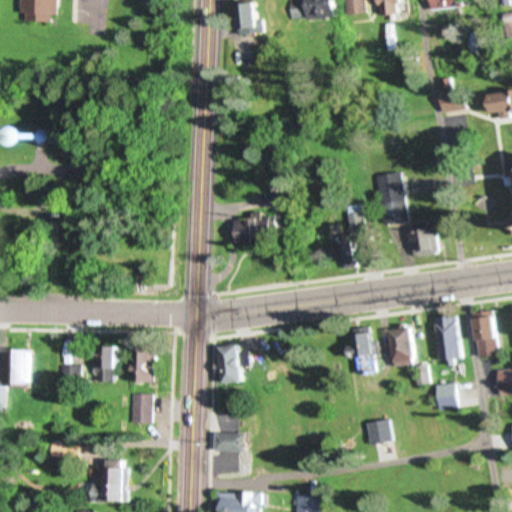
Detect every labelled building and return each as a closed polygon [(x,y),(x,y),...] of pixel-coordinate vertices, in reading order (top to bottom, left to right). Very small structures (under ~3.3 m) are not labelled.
[(59,0),(58,19),(23,17),(24,0),(59,0)] [(242,4),(262,0),(268,32),(248,36),(242,4)] [(339,0),(341,15),(299,17),(298,0),(339,0)] [(369,0),(371,11),(353,13),(351,0),(369,0)] [(403,0),(403,14),(384,14),(384,0),(403,0)] [(436,13),(434,0),(472,0),(473,8),(436,13)] [(436,49),(430,22),(441,20),(446,47),(436,49)] [(454,78),(456,92),(466,91),(469,109),(448,111),(444,79),(454,78)] [(511,111),(491,114),(489,103),(489,94),(511,91),(511,111)] [(46,125),(33,125),(33,147),(46,147),(46,125)] [(88,172),(89,163),(100,165),(99,174),(88,172)] [(411,219),(388,223),(381,175),(404,172),(411,219)] [(276,195),(278,208),(294,205),(291,191),(276,195)] [(332,258),(331,246),(343,245),(341,234),(353,232),(350,204),(363,203),(366,227),(358,228),(362,266),(350,267),(349,256),(332,258)] [(256,214),(279,213),(280,242),(242,244),(241,220),(256,219),(256,214)] [(417,222),(437,220),(441,253),(416,257),(413,231),(418,230),(417,222)] [(478,313),(496,311),(502,355),(484,357),(478,313)] [(465,357),(444,360),(440,318),(460,316),(465,357)] [(365,328),(366,339),(377,338),(380,371),(362,372),(360,356),(353,357),(350,329),(365,328)] [(394,331),(412,328),(418,365),(400,368),(394,331)] [(249,382),(233,384),(232,377),(223,378),(219,349),(250,345),(252,362),(247,362),(249,382)] [(102,381),(102,348),(120,348),(120,381),(102,381)] [(16,350),(36,351),(35,385),(14,385),(16,350)] [(159,367),(159,378),(135,377),(135,351),(165,352),(164,367),(159,367)] [(66,386),(65,365),(86,365),(86,386),(66,386)] [(417,369),(430,367),(433,383),(420,385),(417,369)] [(511,395),(503,395),(502,370),(511,370),(511,395)] [(439,385),(459,381),(463,407),(443,410),(439,385)] [(0,405),(0,387),(9,388),(8,406),(0,405)] [(157,394),(156,422),(136,422),(136,393),(157,394)] [(374,444),(371,424),(391,420),(395,440),(374,444)] [(511,433),(500,435),(499,429),(511,427),(511,433)] [(250,451),(220,449),(221,433),(251,434),(250,451)] [(110,484),(110,460),(128,460),(128,501),(96,501),(96,484),(110,484)] [(220,511),(221,492),(262,493),(261,511),(220,511)] [(322,511),(300,511),(301,495),(323,496),(322,511)]
